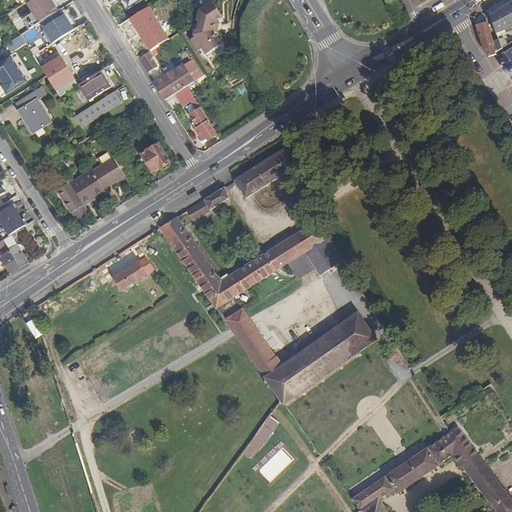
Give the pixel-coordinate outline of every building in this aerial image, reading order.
[(22,7),(18,0),(15,0),(14,1),(19,9),(22,7)] [(32,0),(28,3),(41,23),(62,10),(55,0),(32,0)] [(123,0),(124,0),(129,9),(142,0),(123,0)] [(511,0),(505,0),(488,12),(490,16),(511,2),(511,0)] [(511,2),(490,16),(497,34),(508,30),(511,35),(511,2)] [(223,51),(225,4),(200,3),(198,50),(223,51)] [(119,26),(123,33),(137,24),(144,36),(173,17),(165,4),(153,12),(149,7),(119,26)] [(488,57),(497,54),(497,53),(497,51),(499,50),(496,41),(494,42),(487,18),(476,25),(477,28),(483,49),(488,57)] [(28,43),(38,37),(34,29),(23,34),(28,43)] [(12,55),(27,45),(22,36),(16,40),(17,43),(8,49),(12,55)] [(504,38),(499,40),(496,41),(499,50),(501,49),(508,44),(504,38)] [(60,39),(52,44),(55,48),(61,57),(68,52),(60,39)] [(52,44),(43,50),(46,53),(55,48),(52,44)] [(511,48),(504,53),(504,52),(502,53),(508,62),(506,64),(505,62),(503,63),(502,63),(503,65),(502,66),(504,68),(502,69),(511,82),(511,81),(511,48)] [(34,56),(40,65),(45,62),(39,52),(34,56)] [(153,57),(150,52),(139,59),(148,73),(156,68),(151,59),(153,57)] [(27,82),(11,57),(0,64),(0,82),(3,87),(2,88),(7,96),(27,82)] [(64,96),(62,93),(59,89),(74,79),(62,61),(55,65),(54,63),(43,70),(47,77),(60,98),(64,96)] [(198,63),(192,66),(200,80),(206,76),(198,63)] [(183,67),(155,84),(166,101),(179,93),(188,87),(200,80),(192,66),(191,65),(184,69),(183,67)] [(112,88),(102,72),(79,86),(90,101),(112,88)] [(64,96),(77,87),(75,84),(62,93),(64,96)] [(173,112),(195,98),(188,87),(179,93),(183,100),(170,108),(173,112)] [(36,92),(17,105),(21,112),(20,113),(34,134),(51,123),(37,101),(41,99),(36,92)] [(73,118),(80,129),(122,103),(115,92),(73,118)] [(183,100),(179,93),(166,101),(170,108),(183,100)] [(219,136),(201,108),(190,116),(199,129),(196,130),(203,141),(207,139),(209,142),(219,136)] [(160,145),(143,155),(154,173),(161,169),(162,171),(171,164),(160,145)] [(276,156),(287,173),(303,164),(291,146),(276,156)] [(105,191),(126,178),(114,159),(110,153),(98,160),(102,167),(93,172),(104,190),(105,191)] [(276,156),(236,181),(247,198),(287,173),(276,156)] [(122,157),(115,161),(126,178),(138,196),(144,191),(122,157)] [(85,206),(92,202),(91,199),(104,190),(93,172),(92,171),(71,184),(85,206)] [(53,186),(57,191),(70,183),(67,178),(53,186)] [(70,183),(57,191),(56,192),(70,214),(71,213),(77,222),(90,213),(85,206),(71,184),(70,183)] [(223,189),(189,211),(195,221),(229,199),(223,189)] [(92,202),(106,193),(105,191),(104,190),(91,199),(92,202)] [(18,203),(0,213),(0,217),(10,236),(30,225),(18,203)] [(222,283),(178,218),(161,229),(197,281),(217,310),(289,264),(306,253),(317,269),(321,275),(343,262),(318,222),(222,283)] [(27,245),(36,236),(28,229),(20,238),(27,245)] [(0,244),(0,258),(11,276),(30,264),(18,245),(9,250),(4,242),(1,243),(0,244)] [(306,253),(289,264),(299,281),(317,269),(306,253)] [(343,262),(321,275),(349,320),(358,314),(371,306),(343,262)] [(140,264),(115,280),(123,291),(148,275),(140,264)] [(281,400),(285,406),(377,342),(358,314),(349,320),(283,367),(242,310),(225,321),(281,400)] [(35,319),(33,320),(27,324),(37,339),(42,335),(44,334),(35,319)] [(271,418),(255,441),(262,445),(278,423),(271,418)] [(454,456),(469,476),(486,466),(459,429),(452,434),(414,460),(405,466),(353,502),(360,511),(387,511),(380,501),(395,491),(397,495),(454,456)] [(496,511),(511,511),(511,500),(486,466),(469,476),(496,511)]
